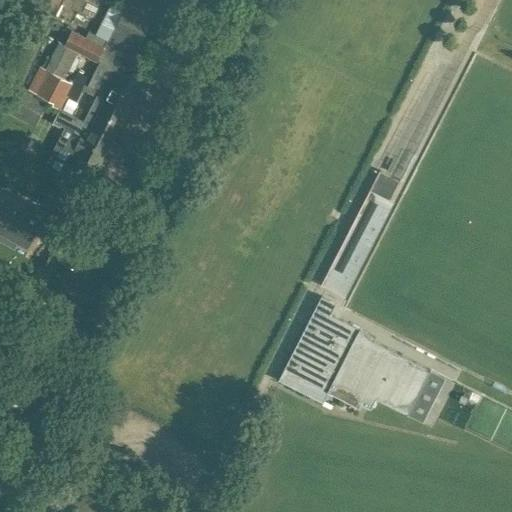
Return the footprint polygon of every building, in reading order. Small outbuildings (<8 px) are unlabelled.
[(150,24),(124,11),(112,5),(98,33),(92,30),(87,39),(65,28),(59,40),(60,41),(46,69),(49,70),(47,73),(64,81),(79,51),(97,60),(106,42),(135,56),(143,40),(150,24)] [(70,84),(82,89),(96,96),(126,112),(141,82),(100,61),(88,85),(85,84),(89,76),(78,71),(70,84)] [(53,105),(60,109),(62,109),(69,96),(77,100),(82,89),(70,84),(64,81),(47,73),(49,70),(46,69),(40,66),(28,90),(54,103),(53,105)] [(21,90),(9,113),(35,126),(47,103),(21,90)] [(96,96),(84,121),(114,137),(126,112),(96,96)] [(78,102),(69,98),(64,109),(73,113),(78,102)] [(62,109),(60,109),(53,123),(60,126),(63,125),(66,126),(53,153),(54,159),(72,167),(64,182),(74,188),(81,173),(92,179),(114,137),(84,121),(62,109)] [(370,189),(323,281),(321,285),(347,298),(395,202),(390,199),(399,180),(380,170),(370,189)] [(44,217),(0,192),(0,238),(15,247),(19,240),(28,245),(44,217)] [(279,380),(297,389),(324,402),(329,392),(358,406),(360,403),(371,408),(376,398),(408,414),(431,369),(374,340),(376,337),(331,314),(336,303),(322,296),(279,380)]
